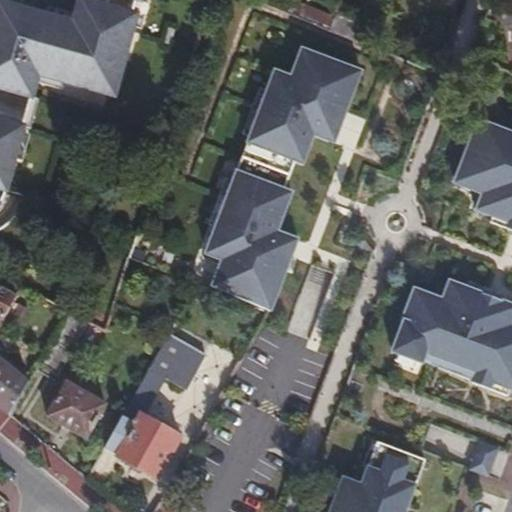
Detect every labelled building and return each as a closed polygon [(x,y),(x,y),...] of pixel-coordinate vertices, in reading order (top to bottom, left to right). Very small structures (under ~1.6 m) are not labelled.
[(80,0),(74,23),(0,2),(0,189),(7,191),(25,128),(31,98),(39,76),(64,83),(67,76),(109,88),(121,45),(129,47),(138,15),(132,14),(136,0),(141,2),(141,0),(80,0)] [(299,0),(280,0),(278,9),(298,17),(304,2),(299,0)] [(304,2),(298,17),(330,30),(335,14),(304,2)] [(335,14),(330,30),(352,38),(358,23),(335,14)] [(305,48),(294,75),(301,79),(312,51),(305,48)] [(251,305),(270,314),(292,257),(287,255),(294,238),(279,232),(294,192),(286,189),(297,160),(305,163),(317,134),(332,140),(339,123),(343,125),(364,70),(312,51),(301,79),(294,75),(277,69),(270,89),(252,136),(234,182),(216,229),(206,254),(223,260),(230,263),(219,292),(251,305)] [(244,133),(252,136),(270,89),(262,86),(244,133)] [(511,131),(479,119),(458,175),(486,186),(483,192),(477,210),(494,216),(511,222),(511,131)] [(343,125),(339,123),(332,140),(338,143),(345,125),(343,125)] [(486,186),(458,175),(455,182),(483,192),(486,186)] [(227,179),(208,226),(216,229),(234,182),(227,179)] [(511,222),(494,216),(491,222),(511,229),(511,222)] [(294,238),(287,255),(292,257),(293,258),(300,241),(294,238)] [(230,263),(223,260),(211,289),(219,292),(230,263)] [(0,274),(0,287),(17,296),(23,287),(0,274)] [(510,388),(511,388),(511,324),(511,323),(511,303),(502,300),(484,293),(450,280),(443,298),(415,288),(402,322),(404,322),(393,352),(421,362),(422,359),(473,379),(475,379),(476,375),(510,388)] [(0,319),(3,321),(17,296),(0,287),(0,319)] [(486,287),(484,293),(502,300),(504,294),(486,287)] [(91,295),(78,315),(88,321),(105,329),(114,308),(91,295)] [(71,312),(60,307),(55,316),(65,321),(71,312)] [(65,321),(36,370),(53,379),(88,321),(78,315),(71,312),(65,321)] [(176,321),(105,448),(159,479),(182,437),(146,416),(167,380),(187,390),(213,343),(176,321)] [(0,408),(9,416),(29,382),(0,358),(0,408)] [(472,381),(507,395),(510,388),(476,375),(475,379),(473,379),(472,381)] [(87,438),(106,404),(66,383),(48,416),(87,438)] [(370,465),(380,440),(375,439),(365,464),(370,465)] [(405,511),(427,459),(380,440),(370,465),(363,483),(345,476),(330,511),(405,511)] [(480,440),(470,468),(487,474),(497,447),(480,440)]
